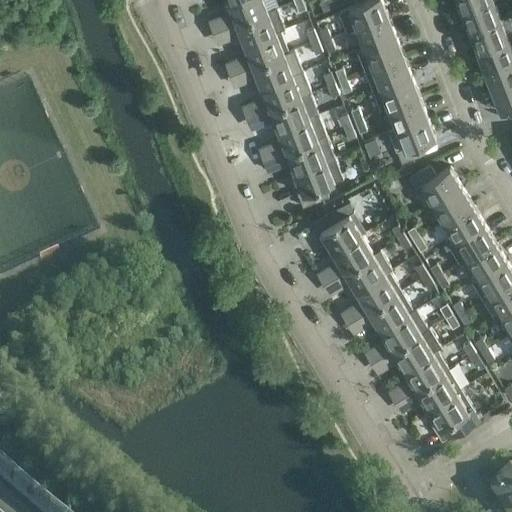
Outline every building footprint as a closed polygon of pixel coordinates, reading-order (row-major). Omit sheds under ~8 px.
[(232,12),(228,14),(231,24),(277,6),(279,6),(276,0),(231,0),(228,1),(232,12)] [(303,0),(294,0),(299,11),(306,8),(303,0)] [(329,0),(321,3),(324,11),(336,7),(332,0),(329,0)] [(348,31),(358,27),(389,14),(382,0),(363,0),(339,10),(348,31)] [(458,0),(463,10),(486,0),(458,0)] [(486,0),(463,10),(471,30),(501,18),(493,0),(486,0)] [(277,6),(231,24),(235,33),(240,31),(245,43),(282,29),(286,27),(277,6)] [(213,31),(231,24),(228,14),(209,21),(213,31)] [(358,27),(366,47),(397,35),(389,14),(358,27)] [(471,30),(479,50),(511,36),(511,23),(508,15),(501,18),(471,30)] [(217,40),(235,33),(231,24),(213,31),(217,40)] [(319,29),(324,40),(331,37),(327,26),(319,29)] [(307,31),(311,42),(319,39),(314,28),(307,31)] [(250,55),(244,57),(248,66),(290,50),(282,29),(245,43),(250,55)] [(358,50),(366,71),(405,55),(397,35),(366,47),(358,50)] [(511,36),(479,50),(487,70),(511,59),(511,36)] [(324,40),(328,51),(336,48),(331,37),(324,40)] [(319,39),(311,42),(315,54),(323,51),(319,39)] [(290,50),(248,66),(252,76),(257,74),(261,86),(294,74),(303,70),(294,48),(290,50)] [(366,71),(374,91),(382,88),(413,75),(405,55),(366,71)] [(230,73),(248,66),(244,57),(226,64),(230,73)] [(511,59),(487,70),(495,90),(511,83),(511,59)] [(233,83),(252,76),(248,66),(230,73),(233,83)] [(335,70),(340,81),(347,78),(343,67),(335,70)] [(324,75),(328,86),(336,83),(331,72),(324,75)] [(266,99),(262,101),(266,110),(302,96),(294,74),(261,86),(266,99)] [(382,111),(390,108),(421,96),(413,75),(382,88),(374,91),(382,111)] [(340,81),(344,92),(352,90),(347,78),(340,81)] [(336,83),(328,86),(333,97),(340,94),(336,83)] [(503,110),(511,106),(511,83),(495,90),(503,110)] [(302,96),(266,110),(269,120),(274,118),(279,129),(311,117),(320,113),(312,92),(302,96)] [(390,108),(398,128),(429,116),(421,96),(390,108)] [(247,118),(266,110),(262,101),(243,108),(247,118)] [(352,110),(356,122),(364,119),(359,107),(352,110)] [(250,127),(269,120),(266,110),(247,118),(250,127)] [(340,117),(345,128),(352,125),(348,114),(340,117)] [(391,131),(399,151),(403,163),(426,154),(424,148),(421,143),(437,136),(429,116),(398,128),(391,131)] [(283,141),(278,143),(282,152),(319,138),(311,117),(279,129),(283,141)] [(356,122),(360,133),(368,130),(364,119),(356,122)] [(352,125),(345,128),(349,139),(357,136),(352,125)] [(319,138),(282,152),(286,162),(291,160),(295,170),(335,154),(328,135),(319,138)] [(263,160),(282,152),(278,143),(259,150),(263,160)] [(266,169),(286,162),(282,152),(263,160),(266,169)] [(335,154),(295,170),(299,181),(294,183),(301,200),(303,206),(330,196),(325,185),(344,177),(335,154)] [(426,207),(433,202),(462,185),(451,166),(437,175),(433,169),(430,164),(408,177),(426,207)] [(433,202),(445,221),(474,204),(462,185),(433,202)] [(328,242),(333,251),(362,233),(367,230),(354,210),(349,201),(334,208),(310,222),(314,228),(324,244),(328,242)] [(445,221),(456,240),(485,222),(474,204),(445,221)] [(461,262),(467,258),(496,241),(485,222),(456,240),(450,243),(461,262)] [(392,228),(398,238),(405,234),(399,223),(392,228)] [(407,229),(414,240),(421,235),(414,225),(407,229)] [(338,260),(334,262),(341,272),(374,252),(362,233),(333,251),(338,260)] [(411,244),(405,234),(398,238),(404,248),(411,244)] [(427,246),(421,235),(414,240),(420,250),(427,246)] [(467,258),(478,277),(507,260),(496,241),(467,258)] [(374,252),(341,272),(347,283),(351,281),(357,289),(390,269),(393,267),(381,248),(374,252)] [(474,281),(485,299),(511,282),(511,267),(507,260),(474,281)] [(324,282),(341,272),(334,262),(317,272),(324,282)] [(415,267),(421,277),(428,273),(422,262),(415,267)] [(430,266),(436,277),(443,272),(437,262),(430,266)] [(362,298),(358,301),(364,311),(402,288),(390,269),(357,289),(362,298)] [(330,293),(347,283),(341,272),(324,282),(330,293)] [(450,283),(443,272),(436,277),(443,287),(450,283)] [(435,283),(428,273),(421,277),(428,287),(435,283)] [(496,318),(501,315),(511,308),(511,282),(485,299),(496,318)] [(402,288),(364,311),(371,322),(375,319),(381,328),(414,308),(402,288)] [(453,304),(459,314),(466,310),(460,300),(453,304)] [(347,321),(364,311),(358,301),(341,311),(347,321)] [(439,306),(445,316),(452,312),(446,302),(439,306)] [(386,338),(382,340),(388,351),(422,330),(428,326),(417,307),(414,308),(381,328),(386,338)] [(511,308),(501,315),(511,333),(511,308)] [(472,320),(466,310),(459,314),(465,325),(472,320)] [(354,332),(371,322),(364,311),(347,321),(354,332)] [(459,322),(452,312),(445,316),(452,327),(459,322)] [(422,330),(388,351),(395,361),(399,359),(404,367),(437,347),(437,346),(433,349),(422,330)] [(475,340),(481,351),(488,347),(482,336),(475,340)] [(371,361),(388,351),(382,340),(365,351),(371,361)] [(463,345),(469,355),(476,351),(470,341),(463,345)] [(410,376),(405,379),(412,390),(449,367),(437,347),(404,367),(410,376)] [(481,351),(488,361),(495,357),(488,347),(481,351)] [(378,372),(395,361),(388,351),(371,361),(378,372)] [(476,351),(469,355),(475,366),(482,361),(476,351)] [(449,367),(412,390),(418,401),(423,398),(428,406),(461,386),(449,367)] [(395,400),(412,390),(405,379),(388,389),(395,400)] [(461,387),(428,407),(434,415),(429,418),(440,436),(443,440),(466,426),(480,418),(461,387)] [(402,411),(418,401),(412,390),(395,400),(402,411)] [(497,502),(487,508),(488,511),(511,511),(511,480),(511,479),(491,491),(497,502)]
